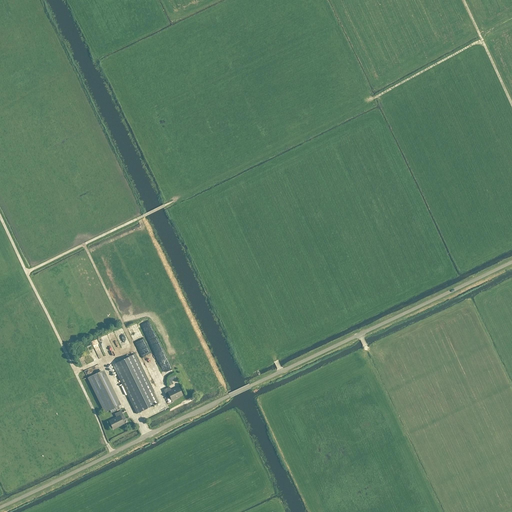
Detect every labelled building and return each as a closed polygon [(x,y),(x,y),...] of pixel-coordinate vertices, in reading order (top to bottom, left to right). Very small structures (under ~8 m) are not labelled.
[(123,326),(116,329),(119,338),(127,335),(123,326)] [(115,347),(121,345),(115,330),(109,332),(115,347)] [(104,334),(99,337),(102,343),(108,340),(104,334)] [(101,356),(105,354),(98,337),(93,340),(101,356)] [(136,414),(158,403),(134,354),(112,365),(136,414)] [(165,372),(173,368),(169,357),(160,360),(165,372)] [(88,378),(104,413),(121,405),(104,370),(88,378)] [(171,400),(182,395),(178,387),(171,391),(169,387),(163,390),(167,399),(170,397),(171,400)] [(122,421),(125,419),(120,411),(114,414),(116,418),(109,421),(113,429),(123,424),(122,421)]
